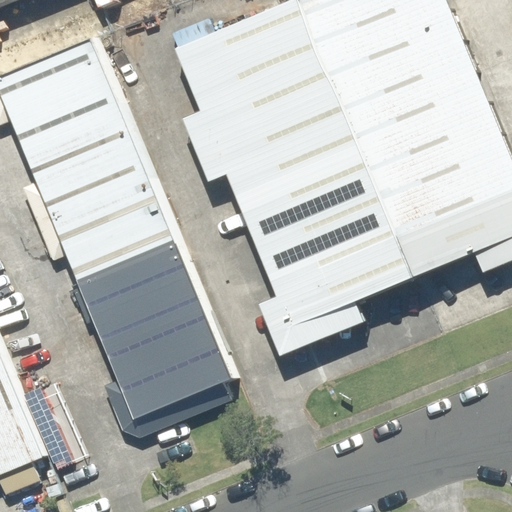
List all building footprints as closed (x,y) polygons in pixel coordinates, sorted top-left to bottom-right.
[(421,270),(309,0),(291,0),(185,43),(209,101),(186,110),(215,179),(236,171),(286,293),(268,301),(288,350),(372,316),(363,294),(421,270)] [(309,0),(421,270),(481,246),(489,265),(511,255),(511,135),(456,0),(309,0)] [(136,107),(108,36),(8,75),(37,146),(136,107)] [(165,177),(136,107),(37,146),(65,217),(165,177)] [(193,248),(165,177),(65,217),(93,288),(193,248)] [(221,319),(193,248),(93,288),(122,358),(221,319)] [(249,390),(221,319),(122,358),(150,429),(249,390)] [(0,333),(0,471),(48,452),(0,333)]
